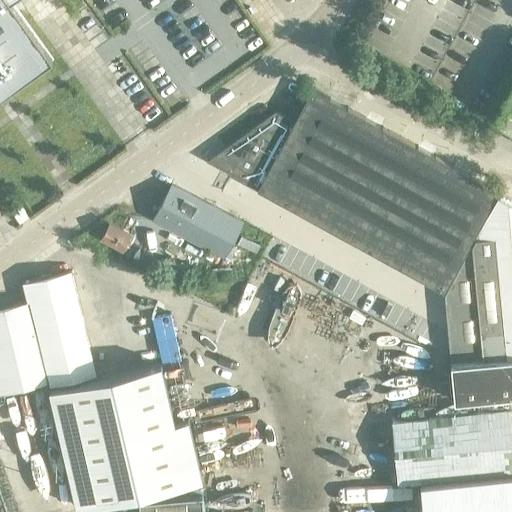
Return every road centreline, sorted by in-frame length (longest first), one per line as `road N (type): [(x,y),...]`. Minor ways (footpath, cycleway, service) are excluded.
road 1 (unclassified): [(294,56),(0,265)]
road 2 (unclassified): [(511,169),(294,56)]
